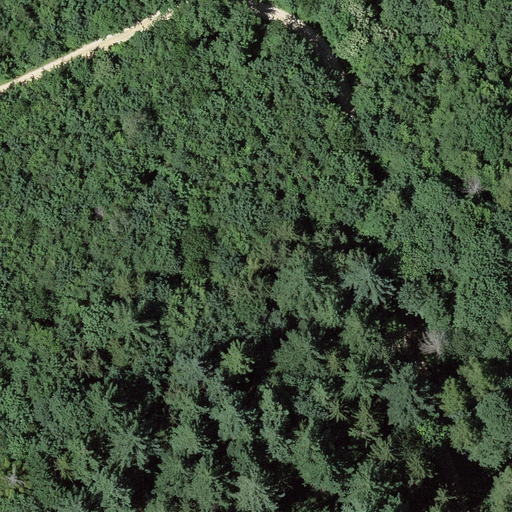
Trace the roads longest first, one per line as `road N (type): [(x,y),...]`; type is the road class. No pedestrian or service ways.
road 1 (track): [(465,511),(345,67),(315,18),(277,0)]
road 2 (track): [(179,0),(0,80)]
